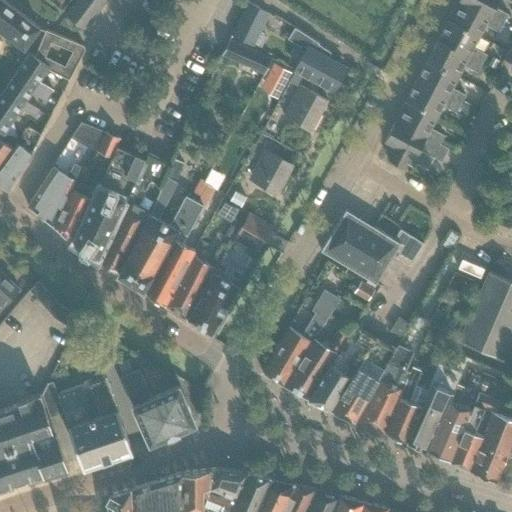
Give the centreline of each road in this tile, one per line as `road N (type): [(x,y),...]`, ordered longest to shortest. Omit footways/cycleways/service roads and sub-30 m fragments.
road 1 (tertiary): [(511,509),(299,442),(228,437)]
road 2 (residential): [(219,362),(9,208)]
road 3 (residential): [(349,163),(223,373)]
road 4 (tertiary): [(228,437),(190,442),(0,510)]
road 5 (residential): [(438,0),(349,163)]
road 6 (residential): [(450,222),(511,52)]
road 7 (residential): [(9,208),(82,94)]
